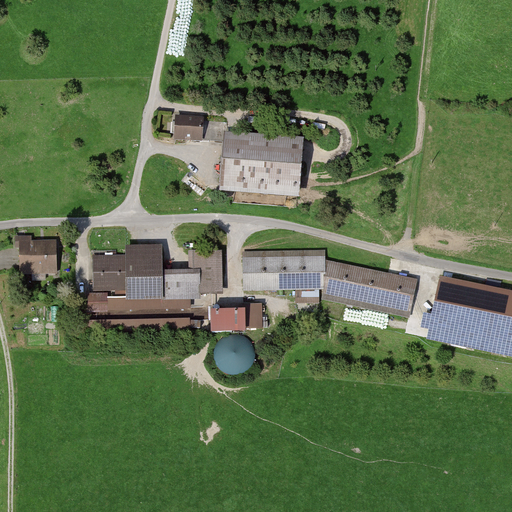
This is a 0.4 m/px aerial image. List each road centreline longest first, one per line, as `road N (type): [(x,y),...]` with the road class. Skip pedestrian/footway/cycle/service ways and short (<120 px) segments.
road 1 (unclassified): [(511,277),(254,220),(130,221)]
road 2 (track): [(437,0),(408,257)]
road 3 (track): [(175,0),(130,221)]
road 4 (track): [(0,319),(14,407),(12,511)]
road 5 (residential): [(130,221),(0,225)]
